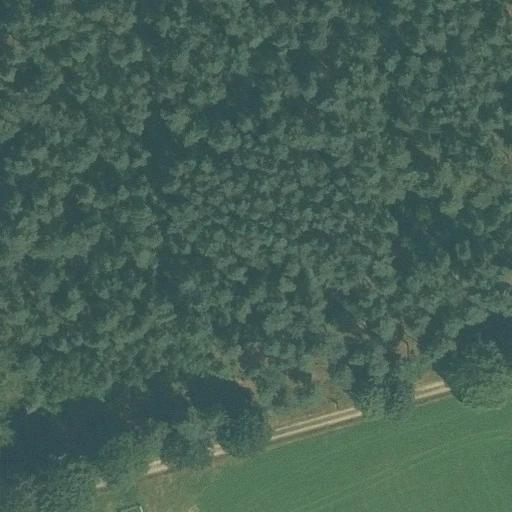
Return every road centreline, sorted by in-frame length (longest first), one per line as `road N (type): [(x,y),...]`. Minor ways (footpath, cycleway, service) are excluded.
road 1 (track): [(11,511),(511,369)]
road 2 (track): [(16,510),(17,344),(0,272)]
